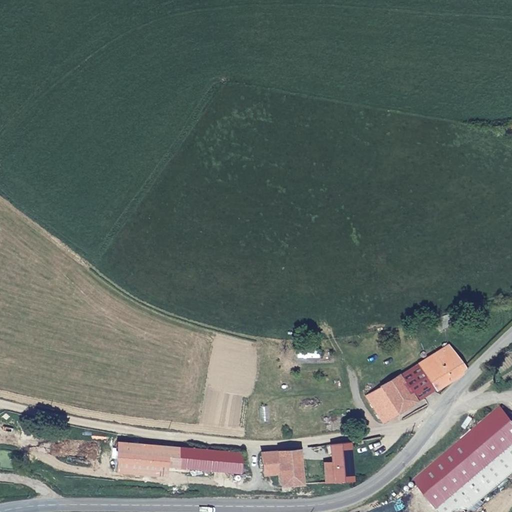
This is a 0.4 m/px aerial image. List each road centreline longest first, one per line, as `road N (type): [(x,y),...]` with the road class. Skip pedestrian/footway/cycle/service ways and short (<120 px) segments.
road 1 (secondary): [(9,511),(340,501),(390,472),(511,335)]
road 2 (track): [(0,404),(272,445),(437,419)]
